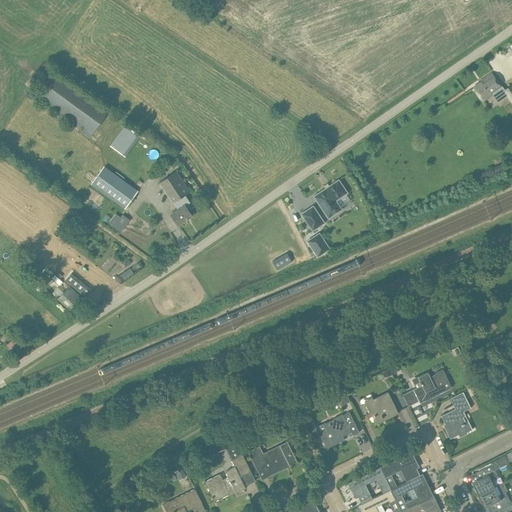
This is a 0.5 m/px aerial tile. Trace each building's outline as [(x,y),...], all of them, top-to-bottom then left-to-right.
[(108,112),(51,71),(35,94),(82,129),(80,131),(89,137),(108,112)] [(502,88),(492,73),(481,81),(481,82),(473,88),(482,101),(502,88)] [(140,137),(125,126),(110,146),(125,157),(140,137)] [(502,163),(496,166),(499,174),(505,171),(502,163)] [(105,166),(91,184),(125,208),(138,190),(105,166)] [(176,172),(159,183),(173,203),(178,210),(171,215),(172,217),(178,225),(192,216),(185,206),(189,203),(185,195),(190,192),(184,184),(176,172)] [(481,172),(475,175),(478,183),(485,180),(481,172)] [(318,203),(328,218),(338,212),(332,203),(347,193),(338,180),(320,192),(314,196),(318,203)] [(324,223),(313,206),(301,214),(312,231),(324,223)] [(121,217),(116,214),(109,224),(120,232),(129,220),(123,215),(121,217)] [(319,234),(307,241),(317,256),(329,249),(319,234)] [(276,259),(272,262),(277,270),(291,262),(288,256),(280,261),(278,262),(276,259)] [(124,280),(134,273),(130,268),(121,275),(124,280)] [(71,274),(65,281),(84,296),(90,290),(85,285),(83,287),(81,285),(74,280),(76,278),(71,274)] [(81,298),(69,287),(58,298),(70,310),(81,298)] [(168,316),(178,311),(175,304),(165,309),(168,316)] [(18,342),(15,339),(6,346),(11,352),(21,345),(18,342)] [(451,387),(443,370),(434,374),(434,376),(430,378),(427,373),(418,377),(417,376),(411,379),(416,388),(402,395),(408,406),(419,401),(420,403),(429,399),(428,397),(435,393),(436,395),(451,387)] [(350,402),(344,391),(337,394),(343,405),(350,402)] [(398,414),(388,392),(364,404),(375,425),(398,414)] [(465,416),(463,412),(471,408),(463,392),(450,398),(453,406),(456,405),(457,408),(442,416),(442,415),(441,416),(445,424),(446,424),(448,426),(445,428),(450,439),(458,435),(459,437),(467,433),(467,432),(472,430),(468,421),(465,423),(463,417),(465,416)] [(300,413),(302,419),(308,416),(305,411),(300,413)] [(325,422),(316,427),(326,449),(340,442),(339,440),(343,438),(342,437),(351,432),(353,436),(359,433),(349,412),(343,415),(342,414),(332,419),(333,419),(325,423),(325,422)] [(239,449),(240,450),(248,446),(245,440),(237,444),(239,447),(239,449)] [(259,446),(247,452),(262,481),(268,478),(266,475),(287,465),(288,468),(298,463),(287,441),(277,445),(278,446),(262,453),(259,446)] [(408,480),(420,475),(413,461),(416,460),(412,452),(380,467),(385,479),(391,476),(390,474),(402,468),(408,480)] [(220,474),(204,482),(207,487),(210,493),(214,501),(229,494),(229,493),(234,490),(236,493),(246,488),(239,475),(250,470),(245,461),(242,455),(242,454),(231,460),(235,467),(225,471),(228,477),(227,478),(222,480),(220,474)] [(495,488),(492,480),(498,476),(496,470),(511,463),(507,454),(496,459),(497,462),(476,473),(479,479),(473,482),(476,488),(477,488),(481,495),(495,488)] [(378,478),(384,492),(390,489),(388,484),(385,478),(380,467),(348,483),(352,491),(354,490),(361,504),(371,498),(366,486),(365,485),(378,478)] [(186,477),(182,470),(176,473),(179,480),(186,477)] [(427,491),(424,484),(426,482),(422,474),(420,475),(408,480),(406,481),(396,486),(390,489),(395,500),(401,497),(400,495),(413,489),(417,497),(398,506),(401,511),(433,496),(430,490),(427,491)] [(396,486),(393,481),(388,484),(390,489),(396,486)] [(495,488),(481,495),(484,501),(483,502),(487,511),(494,511),(495,511),(511,504),(506,492),(508,491),(504,483),(495,488)] [(163,505),(166,511),(186,511),(187,511),(195,508),(196,511),(201,511),(205,510),(194,489),(163,505)] [(390,489),(384,492),(371,498),(361,504),(358,505),(361,511),(378,511),(377,509),(376,507),(388,500),(390,503),(395,500),(390,489)] [(401,511),(421,511),(423,511),(437,511),(434,506),(437,504),(433,496),(401,511)] [(319,511),(314,500),(288,511),(319,511)]
